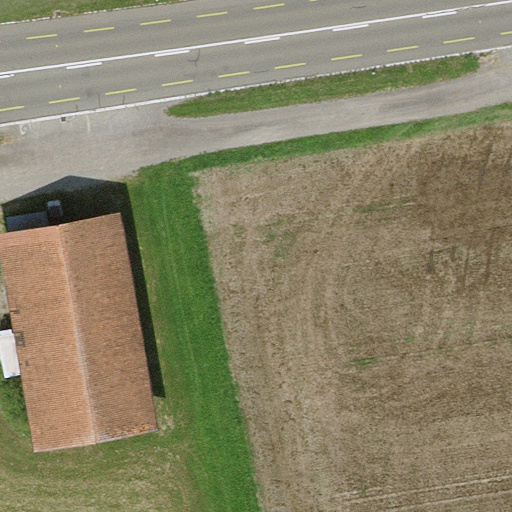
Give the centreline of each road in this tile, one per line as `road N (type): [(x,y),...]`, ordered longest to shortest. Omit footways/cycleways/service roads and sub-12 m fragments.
road 1 (track): [(0,169),(472,95),(511,82)]
road 2 (primary): [(80,69),(511,5)]
